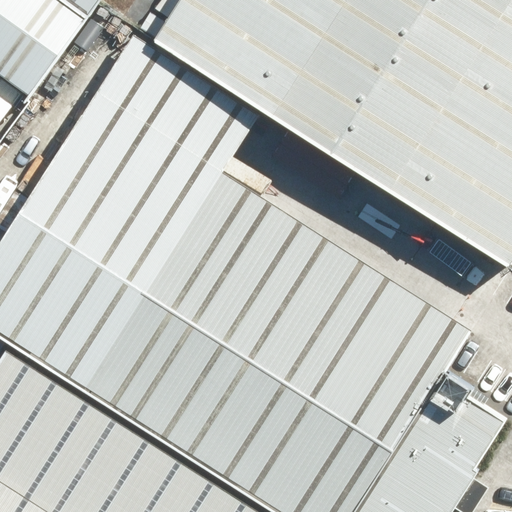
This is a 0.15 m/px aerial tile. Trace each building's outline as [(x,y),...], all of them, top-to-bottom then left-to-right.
[(0,0),(0,69),(34,94),(90,17),(67,0),(0,0)] [(102,0),(67,0),(90,17),(102,0)] [(511,0),(181,0),(156,39),(511,262),(511,0)] [(473,511),(490,485),(477,477),(484,466),(479,464),(510,414),(446,374),(476,327),(202,155),(239,97),(112,17),(0,192),(0,336),(13,345),(83,389),(268,506),(278,511),(448,511),(450,510),(453,511),(454,511),(458,506),(467,511),(473,511)] [(263,511),(268,506),(83,389),(13,345),(0,366),(0,511),(263,511)]
